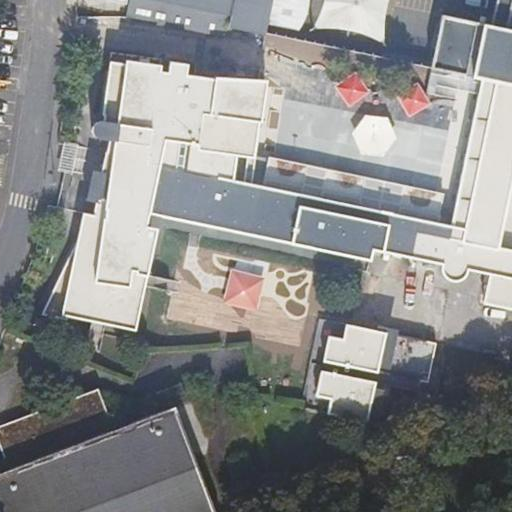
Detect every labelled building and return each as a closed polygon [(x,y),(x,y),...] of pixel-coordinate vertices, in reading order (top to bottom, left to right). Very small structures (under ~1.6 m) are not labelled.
[(276,0),(132,0),(128,20),(229,41),(231,30),(266,37),(268,38),(269,36),(276,0)] [(387,47),(396,0),(319,0),(312,32),(387,47)] [(511,0),(499,0),(494,27),(443,16),(432,69),(484,80),(511,85),(511,0)] [(236,181),(241,151),(256,80),(218,78),(217,79),(189,75),(191,65),(172,62),(171,73),(163,72),(163,70),(113,63),(106,116),(107,116),(107,122),(105,122),(104,122),(102,122),(101,122),(99,123),(98,124),(97,125),(96,126),(95,128),(95,129),(95,130),(95,132),(95,133),(96,135),(96,136),(97,137),(99,138),(100,139),(101,139),(102,139),(111,141),(100,194),(96,216),(86,214),(81,241),(46,316),(70,321),(71,317),(139,332),(160,230),(150,228),(152,214),(165,217),(165,218),(373,262),(376,251),(445,265),(445,269),(446,274),(448,278),(451,281),(455,282),(460,282),(464,281),(468,278),(470,272),(472,266),(494,270),(487,305),(511,310),(511,85),(484,80),(454,227),(441,225),(398,215),(398,213),(384,210),(383,212),(266,188),(256,186),(256,185),(236,181)] [(256,80),(241,151),(252,153),(258,116),(264,117),(270,81),(256,80)] [(398,215),(441,225),(447,195),(273,158),(266,188),(383,212),(384,210),(398,213),(398,215)] [(440,345),(349,326),(346,341),(331,338),(326,362),(431,384),(440,345)] [(383,397),(386,385),(324,372),(319,397),(334,400),(331,415),(383,426),(389,398),(383,397)] [(0,511),(212,511),(173,408),(114,429),(98,389),(0,426),(0,451),(7,473),(0,476),(0,511)]
